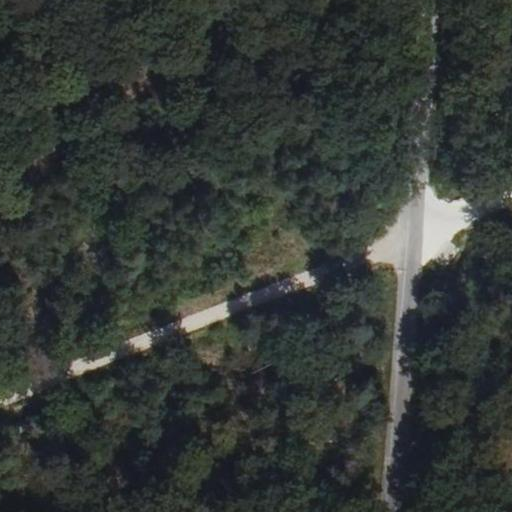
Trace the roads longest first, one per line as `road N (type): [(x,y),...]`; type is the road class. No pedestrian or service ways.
road 1 (track): [(409,239),(0,402)]
road 2 (unclassified): [(409,239),(391,511)]
road 3 (unclassified): [(432,0),(409,239)]
